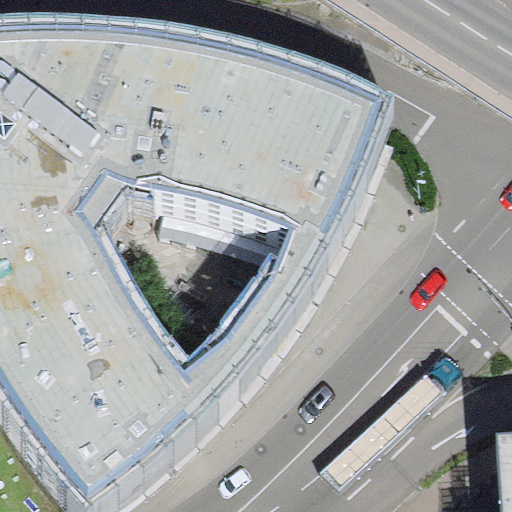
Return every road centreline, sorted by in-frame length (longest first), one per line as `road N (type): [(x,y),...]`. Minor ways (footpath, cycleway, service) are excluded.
road 1 (residential): [(511,171),(376,68),(290,31),(94,2),(0,8)]
road 2 (primary): [(511,262),(287,491)]
road 3 (residential): [(287,491),(511,405)]
